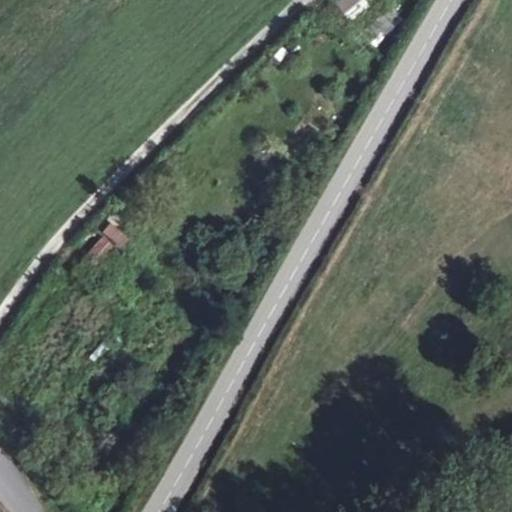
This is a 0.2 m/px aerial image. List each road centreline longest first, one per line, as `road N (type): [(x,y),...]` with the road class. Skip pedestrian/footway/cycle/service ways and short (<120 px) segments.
road 1 (tertiary): [(451,0),(155,511)]
road 2 (unclassified): [(0,321),(73,227),(302,0)]
